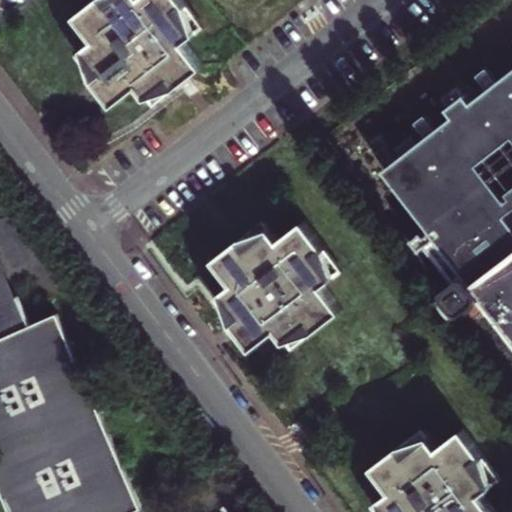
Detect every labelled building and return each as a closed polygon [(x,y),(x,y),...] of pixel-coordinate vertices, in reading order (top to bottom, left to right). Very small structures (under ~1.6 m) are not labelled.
[(87,0),(73,12),(92,36),(79,46),(99,71),(92,76),(98,83),(101,87),(112,101),(137,80),(146,92),(170,73),(175,80),(188,70),(193,66),(199,61),(180,36),(190,28),(171,3),(174,0),(102,0),(101,0),(87,0)] [(471,279),(471,278),(511,246),(511,61),(470,95),(464,87),(445,101),(452,109),(382,164),(429,225),(422,231),(420,227),(410,234),(418,246),(424,241),(450,276),(462,267),(471,279)] [(241,242),(235,234),(211,253),(230,278),(218,287),(236,311),(228,317),(235,326),(243,336),(248,343),(274,322),(283,335),(307,316),(313,322),(336,304),(318,280),(329,271),(309,247),(318,240),(299,217),(274,236),(265,224),(241,242)] [(511,246),(471,278),(471,279),(482,292),(511,331),(511,246)] [(0,493),(3,501),(7,511),(126,511),(138,507),(54,311),(27,323),(0,261),(0,260),(0,493)] [(462,307),(473,298),(482,292),(471,279),(462,267),(450,276),(441,284),(442,286),(443,288),(442,290),(440,291),(451,306),(454,305),(457,305),(459,306),(461,308),(462,307)] [(479,306),(473,298),(462,307),(469,315),(479,306)] [(429,432),(405,451),(398,443),(375,461),(394,487),(382,497),(393,511),(499,511),(495,506),(482,490),(493,481),(476,458),(475,455),(482,449),(463,424),(438,444),(429,432)]
